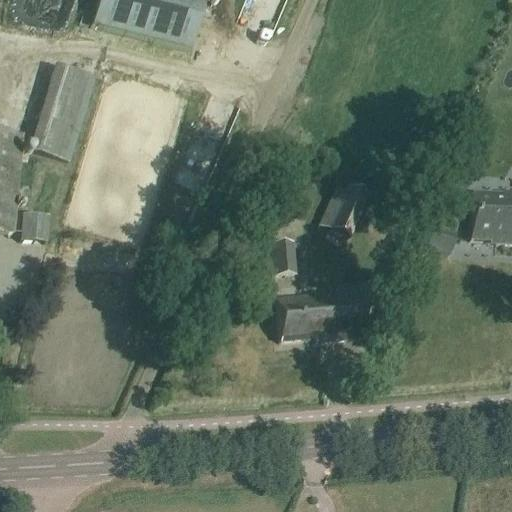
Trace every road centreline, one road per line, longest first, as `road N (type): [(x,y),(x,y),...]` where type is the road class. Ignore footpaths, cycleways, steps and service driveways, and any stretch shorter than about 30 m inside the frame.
road 1 (unclassified): [(89,463),(128,426),(312,0)]
road 2 (secondary): [(511,426),(89,463)]
